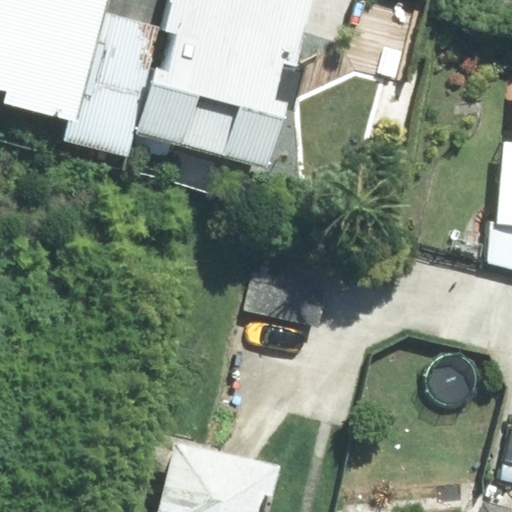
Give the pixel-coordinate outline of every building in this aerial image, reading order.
[(0,0),(0,96),(75,117),(106,0),(0,0)] [(279,81),(290,39),(338,52),(351,0),(174,0),(141,127),(273,161),(293,85),(279,81)] [(131,130),(158,19),(113,8),(87,120),(131,130)] [(511,221),(487,221),(486,262),(511,267),(511,221)] [(260,511),(272,458),(169,438),(154,511),(260,511)] [(511,511),(511,502),(483,496),(479,511),(511,511)]
